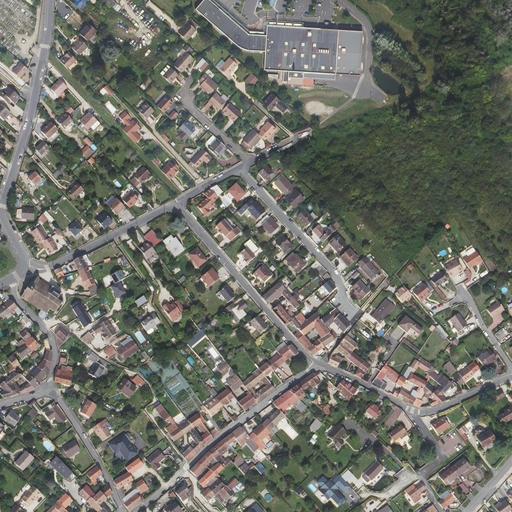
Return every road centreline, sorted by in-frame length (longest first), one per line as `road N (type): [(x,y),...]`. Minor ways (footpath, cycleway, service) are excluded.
road 1 (tertiary): [(48,0),(29,123),(0,212),(26,263)]
road 2 (residential): [(135,511),(318,363)]
road 3 (tertiary): [(175,204),(318,363)]
road 4 (residential): [(240,168),(360,314)]
road 5 (tertiary): [(26,263),(58,264),(175,204)]
road 6 (residential): [(52,389),(123,511)]
road 7 (track): [(311,134),(433,90)]
road 8 (residential): [(10,280),(51,337),(52,389)]
